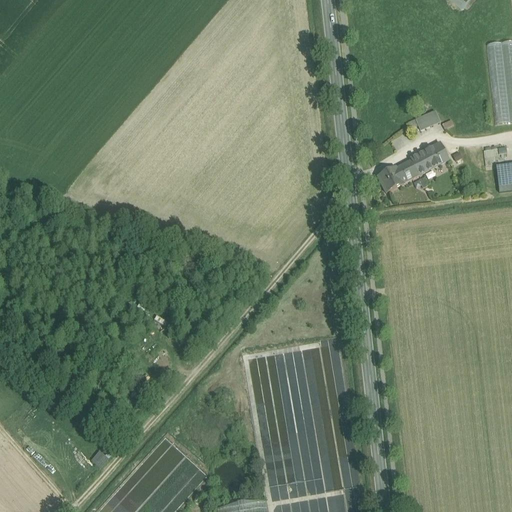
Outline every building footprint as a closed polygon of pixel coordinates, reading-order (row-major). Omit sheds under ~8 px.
[(511,124),(511,43),(486,47),(495,126),(511,124)] [(435,114),(427,117),(431,128),(440,125),(435,114)] [(427,117),(416,122),(421,133),(431,128),(427,117)] [(451,122),(442,126),(445,131),(454,127),(451,122)] [(411,162),(396,170),(403,186),(448,162),(440,146),(410,161),(411,162)] [(465,149),(448,153),(449,159),(466,155),(465,149)] [(511,167),(496,169),(499,194),(511,192),(511,167)] [(396,170),(378,179),(386,195),(403,186),(396,170)] [(425,179),(419,181),(423,189),(428,187),(425,179)] [(170,320),(166,326),(171,329),(175,323),(170,320)] [(308,414),(298,352),(248,360),(258,422),(308,414)] [(102,471),(111,460),(101,452),(92,463),(102,471)] [(267,511),(266,502),(217,510),(217,511),(267,511)]
